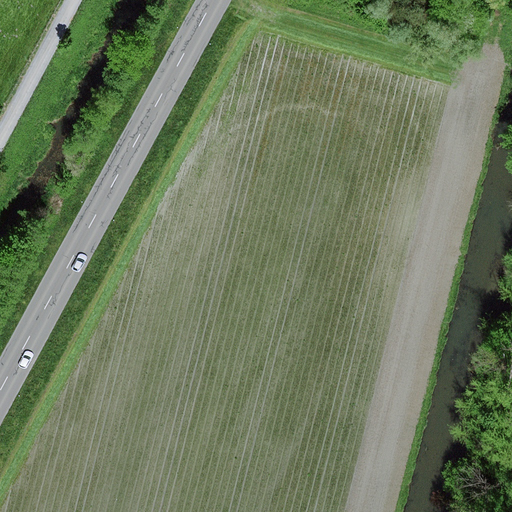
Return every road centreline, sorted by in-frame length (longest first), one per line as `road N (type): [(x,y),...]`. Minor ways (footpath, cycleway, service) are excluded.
road 1 (primary): [(0,392),(213,0)]
road 2 (track): [(70,0),(0,134)]
